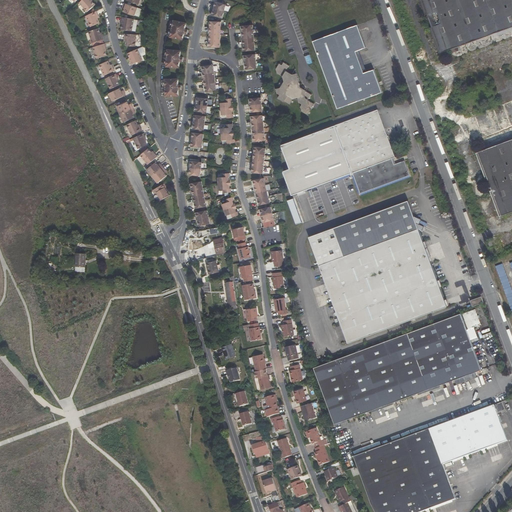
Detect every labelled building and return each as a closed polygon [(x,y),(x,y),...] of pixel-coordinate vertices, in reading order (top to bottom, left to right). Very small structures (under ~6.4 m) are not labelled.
[(82,0),(79,3),(87,11),(94,5),(91,1),(90,0),(82,0)] [(511,0),(422,0),(442,53),(511,27),(511,140),(478,153),(502,216),(511,211),(511,0)] [(213,9),(223,11),(225,5),(215,2),(213,9)] [(134,16),(137,8),(124,3),(123,6),(126,7),(125,9),(124,12),(134,16)] [(211,15),(221,18),(223,11),(213,9),(211,15)] [(98,15),(97,11),(86,16),(91,27),(100,23),(98,18),(97,15),(98,15)] [(132,31),(134,19),(122,17),(122,21),(123,21),(123,25),(122,29),(132,31)] [(171,37),(183,40),(184,34),(187,34),(188,30),(185,29),(186,23),(174,21),(171,21),(168,36),(171,36),(171,37)] [(338,109),(382,93),(374,70),(364,74),(356,52),(366,48),(357,26),(313,42),(338,109)] [(100,33),(99,28),(89,31),(92,43),(104,39),(103,35),(101,36),(100,33)] [(135,47),(136,35),(125,34),(124,38),(127,38),(127,41),(126,46),(135,47)] [(105,47),(106,47),(105,44),(93,48),(96,59),(107,55),(106,50),(105,47)] [(136,63),(143,60),(139,49),(129,54),(131,58),(132,60),(131,61),(132,62),(135,61),(136,63)] [(184,57),(180,57),(181,51),(168,50),(168,51),(166,51),(165,66),(167,66),(167,67),(180,68),(180,61),(183,62),(184,57)] [(252,56),(249,56),(244,56),(244,64),(255,62),(254,55),(252,56)] [(114,67),(112,68),(111,65),(109,61),(100,65),(105,75),(115,71),(114,67)] [(245,71),(256,69),(255,62),(244,64),(245,71)] [(286,99),(285,102),(290,105),(293,99),(298,98),(300,104),(302,105),(301,108),(302,112),(307,115),(314,104),(308,101),(312,95),(306,91),(301,88),(298,79),(294,80),(293,75),(292,75),(287,72),(286,72),(289,66),(284,63),(282,66),(279,64),(276,69),(277,74),(283,77),(284,82),(280,88),(276,90),(277,94),(280,95),(286,99)] [(204,75),(214,73),(213,67),(203,68),(204,75)] [(118,77),(117,74),(106,79),(111,89),(120,85),(118,81),(116,78),(118,77)] [(167,96),(179,96),(179,90),(182,90),(182,85),(179,85),(179,79),(166,79),(166,80),(164,80),(164,96),(167,96)] [(206,87),(207,94),(217,92),(216,85),(206,87)] [(125,93),(123,94),(122,91),(120,89),(110,94),(113,102),(126,96),(125,93)] [(262,106),(261,99),(250,100),(251,107),(262,106)] [(221,105),(221,111),(233,110),(232,107),(232,104),(233,104),(233,101),(226,102),(226,105),(221,105)] [(121,115),(134,109),(133,106),(131,107),(130,105),(128,102),(118,106),(121,115)] [(198,113),(202,114),(205,114),(209,114),(210,107),(199,106),(198,113)] [(251,107),(252,114),(257,113),(260,113),(262,113),(262,106),(251,107)] [(133,113),(136,112),(134,109),(121,115),(125,122),(136,118),(134,115),(133,113)] [(234,116),(233,116),(233,110),(221,111),(222,117),(227,117),(227,120),(235,120),(234,116)] [(285,144),(293,166),(285,169),(294,194),(353,172),(361,193),(410,176),(404,161),(394,165),(392,159),(395,158),(378,110),(285,144)] [(138,125),(136,121),(127,125),(132,136),(143,131),(141,127),(139,128),(138,125)] [(196,124),(195,131),(200,131),(204,132),(206,132),(207,125),(196,124)] [(221,130),(222,136),(233,135),(233,128),(233,125),(226,126),(226,129),(221,130)] [(146,137),(144,134),(133,138),(138,149),(147,145),(145,141),(144,138),(146,137)] [(235,141),(234,141),(233,135),(222,136),(222,143),(227,142),(228,145),(235,145),(235,141)] [(194,148),(204,149),(205,142),(194,141),(194,148)] [(154,154),(152,152),(149,149),(141,155),(148,165),(157,157),(155,154),(154,154)] [(192,169),(202,170),(203,163),(192,162),(192,169)] [(148,170),(153,177),(164,168),(162,165),(160,167),(158,165),(157,163),(148,170)] [(166,170),(164,168),(153,177),(159,183),(168,176),(166,173),(164,172),(166,170)] [(219,179),(219,185),(230,184),(230,178),(231,177),(231,174),(224,175),(224,178),(219,179)] [(255,187),(266,184),(264,178),(254,181),(255,187)] [(194,191),(204,189),(203,182),(192,184),(194,191)] [(165,188),(167,187),(165,184),(153,191),(155,194),(158,192),(162,200),(170,196),(167,192),(165,188)] [(230,184),(219,185),(220,191),(225,190),(226,194),(233,193),(233,189),(231,190),(230,184)] [(267,191),(266,184),(255,187),(257,193),(267,191)] [(269,196),(267,191),(257,193),(259,199),(269,196)] [(260,205),(265,204),(268,203),(271,203),(269,196),(259,199),(260,205)] [(223,205),(225,211),(235,207),(233,202),(235,201),(234,198),(227,200),(228,203),(223,205)] [(348,343),(447,307),(406,199),(307,236),(348,343)] [(196,203),(197,210),(201,209),(205,208),(207,208),(206,201),(196,203)] [(235,207),(225,211),(227,217),(232,215),(233,218),(240,216),(239,213),(237,213),(235,207)] [(269,207),(266,208),(261,209),(263,216),(273,213),(272,207),(269,207)] [(205,211),(202,212),(197,213),(199,220),(209,218),(208,211),(205,211)] [(264,223),(275,220),(273,213),(263,216),(264,223)] [(209,218),(199,220),(200,227),(211,225),(209,218)] [(238,237),(239,241),(246,239),(243,227),(233,229),(235,238),(238,237)] [(226,253),(222,239),(214,240),(215,245),(217,255),(226,253)] [(249,258),(248,254),(248,251),(247,248),(246,248),(245,243),(238,245),(239,249),(238,250),(240,260),(249,258)] [(278,261),(279,266),(287,264),(283,250),(274,252),(276,262),(278,261)] [(75,253),(75,268),(86,268),(86,254),(75,253)] [(155,269),(156,260),(146,259),(145,262),(142,261),(142,265),(145,265),(144,269),(148,270),(148,269),(155,269)] [(207,263),(209,275),(219,272),(217,261),(207,263)] [(243,278),(244,282),(253,281),(250,262),(240,263),(242,278),(243,278)] [(511,292),(502,264),(496,266),(511,313),(511,292)] [(283,272),(273,273),(275,290),(285,288),(283,272)] [(232,306),(233,311),(237,310),(233,282),(225,283),(229,307),(232,306)] [(244,300),(255,299),(254,291),(253,284),(242,285),(244,300)] [(472,307),(483,303),(481,297),(470,301),(472,307)] [(278,312),(278,316),(288,314),(287,311),(286,311),(285,299),(275,300),(277,312),(278,312)] [(257,317),(257,314),(258,313),(257,308),(246,310),(248,322),(258,321),(257,317)] [(335,424),(482,370),(461,314),(315,368),(335,424)] [(281,324),(285,340),(294,338),(293,332),(294,332),(290,319),(283,320),(284,324),(281,324)] [(259,327),(258,324),(250,325),(251,328),(250,328),(252,341),(261,340),(259,327)] [(224,346),(228,358),(238,355),(234,343),(224,346)] [(289,358),(290,361),(300,359),(296,345),(286,348),(288,358),(289,358)] [(254,356),(257,372),(267,370),(263,354),(254,356)] [(291,371),(292,376),(293,376),(294,383),(303,381),(300,365),(292,367),(293,370),(291,371)] [(239,367),(229,370),(230,374),(231,378),(232,378),(233,382),(242,379),(239,367)] [(269,376),(267,376),(267,373),(258,375),(261,390),(271,388),(269,376)] [(296,392),(297,396),(298,395),(299,399),(298,399),(299,404),(308,402),(305,389),(296,392)] [(238,394),(241,406),(249,404),(246,391),(238,394)] [(265,411),(267,418),(280,414),(277,403),(276,399),(278,398),(277,395),(266,398),(269,410),(265,411)] [(508,441),(497,413),(505,410),(502,402),(354,457),(370,502),(375,511),(421,511),(456,499),(443,465),(508,441)] [(317,418),(313,404),(302,407),(307,421),(317,418)] [(250,412),(241,414),(245,426),(253,423),(250,412)] [(282,420),(281,417),(272,419),(271,420),(272,424),(273,423),(276,433),(286,430),(283,420),(282,420)] [(316,449),(325,446),(326,446),(324,440),(322,441),(317,429),(308,432),(313,445),(314,444),(316,449)] [(252,436),(253,439),(260,437),(262,437),(261,431),(258,432),(259,434),(252,436)] [(266,443),(262,436),(262,437),(260,437),(263,443),(253,446),(256,456),(269,452),(266,443)] [(279,456),(280,460),(293,456),(287,439),(278,442),(282,455),(279,456)] [(331,462),(325,446),(316,449),(315,450),(317,453),(316,453),(320,461),(318,462),(320,466),(331,462)] [(292,478),(300,475),(298,471),(300,470),(297,463),(287,467),(292,478)] [(264,468),(266,473),(275,470),(273,465),(264,468)] [(325,474),(329,482),(340,477),(336,469),(325,474)] [(301,482),(299,478),(291,482),(297,496),(307,492),(303,481),(301,482)] [(272,492),(277,490),(274,483),(265,486),(267,494),(272,493),(272,492)] [(342,506),(352,502),(353,501),(351,498),(349,498),(344,487),(335,492),(340,503),(341,503),(342,506)] [(270,497),(272,503),(280,500),(278,494),(270,497)] [(356,511),(352,502),(342,506),(340,507),(341,511),(356,511)] [(280,511),(277,503),(269,506),(271,511),(283,511),(283,510),(280,511)]
